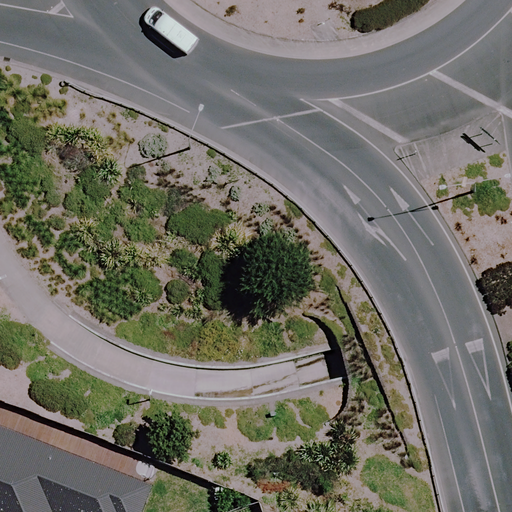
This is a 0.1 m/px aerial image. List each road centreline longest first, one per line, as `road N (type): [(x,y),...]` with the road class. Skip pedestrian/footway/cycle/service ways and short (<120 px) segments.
road 1 (primary): [(495,511),(439,301),(417,254),(335,156),(253,92)]
road 2 (primary): [(511,7),(464,52),(398,85),(326,99),(253,92)]
road 3 (secondary): [(162,51),(0,22)]
